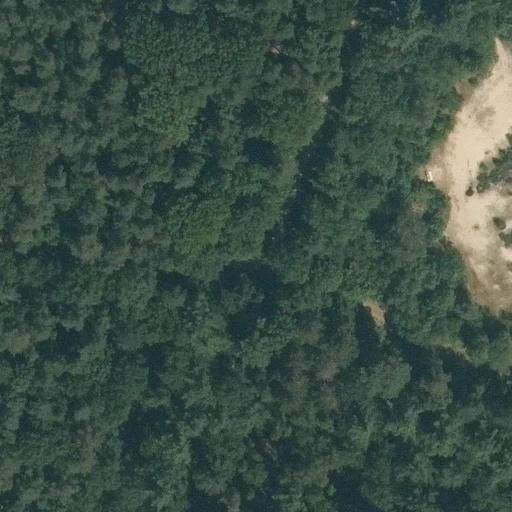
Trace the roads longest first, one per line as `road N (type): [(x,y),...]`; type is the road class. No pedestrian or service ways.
road 1 (track): [(511,363),(453,349),(315,280),(261,266),(364,0)]
road 2 (track): [(161,254),(104,511)]
road 3 (track): [(0,235),(261,266)]
